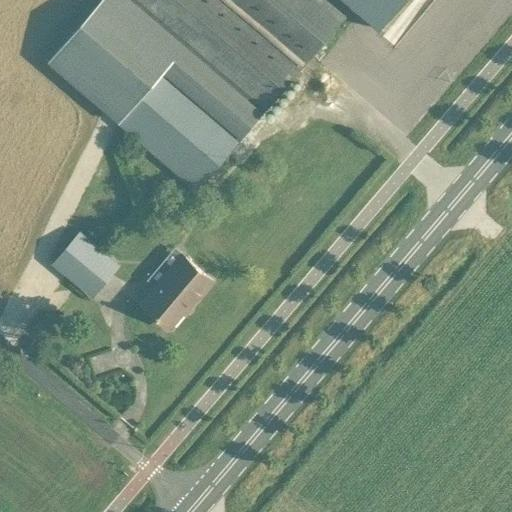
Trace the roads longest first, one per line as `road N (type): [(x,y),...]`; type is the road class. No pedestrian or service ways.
road 1 (primary): [(511,129),(191,508)]
road 2 (unclassified): [(191,508),(0,339)]
